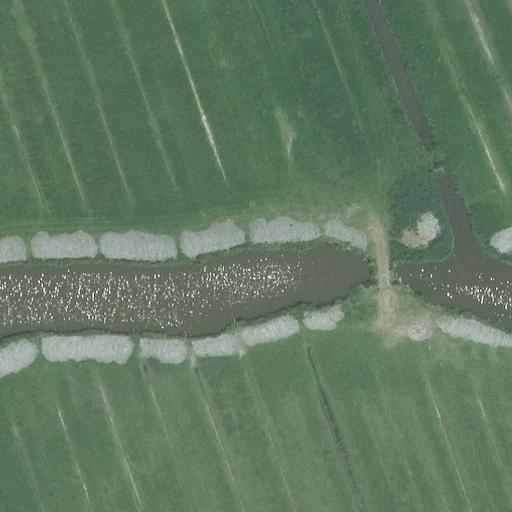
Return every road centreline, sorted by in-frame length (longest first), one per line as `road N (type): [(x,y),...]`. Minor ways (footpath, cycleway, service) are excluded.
road 1 (track): [(374,223),(341,210),(169,241),(0,258)]
road 2 (track): [(398,342),(374,223),(436,161),(460,150),(429,75)]
